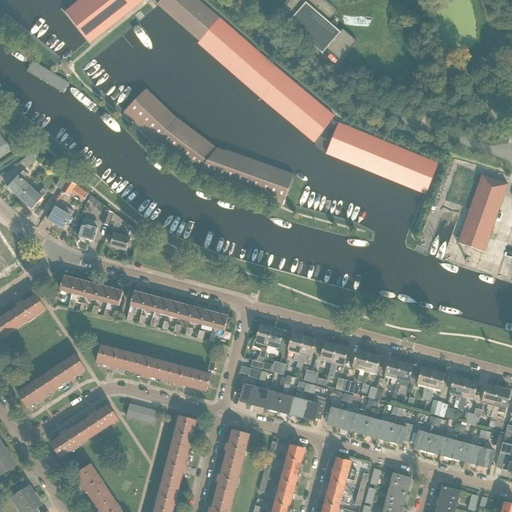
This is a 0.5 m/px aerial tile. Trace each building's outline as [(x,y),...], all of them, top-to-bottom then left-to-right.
[(103,33),(110,27),(88,0),(79,0),(78,1),(103,33)] [(88,0),(110,27),(117,22),(99,0),(88,0)] [(99,0),(117,22),(124,17),(110,0),(99,0)] [(110,0),(124,17),(130,11),(121,0),(110,0)] [(121,0),(130,11),(137,6),(132,0),(121,0)] [(168,9),(176,0),(167,0),(163,5),(168,9)] [(173,14),(185,0),(176,0),(168,9),(173,14)] [(178,18),(193,0),(185,0),(173,14),(178,18)] [(183,22),(201,2),(198,0),(193,0),(178,18),(183,22)] [(296,0),(296,1),(294,0),(288,0),(281,9),(292,19),(287,24),(322,55),(327,49),(340,61),(357,42),(343,30),(340,33),(328,23),(338,11),(325,0),(296,0)] [(96,38),(103,33),(78,1),(72,6),(96,38)] [(188,27),(206,6),(201,2),(183,22),(188,27)] [(90,43),(96,38),(72,6),(65,12),(87,41),(90,43)] [(193,31),(211,11),(206,6),(188,27),(193,31)] [(198,35),(216,15),(211,11),(193,31),(198,35)] [(206,36),(221,19),(216,15),(198,35),(203,39),(206,36)] [(211,41),(226,23),(221,19),(206,36),(211,41)] [(216,45),(231,28),(226,23),(211,41),(216,45)] [(221,49),(236,32),(231,28),(216,45),(221,49)] [(226,54),(241,36),(236,32),(221,49),(226,54)] [(231,58),(246,41),(241,36),(226,54),(231,58)] [(236,62),(251,45),(246,41),(231,58),(236,62)] [(241,67),(256,49),(251,45),(236,62),(241,67)] [(246,71),(261,54),(256,49),(241,67),(246,71)] [(254,72),(266,58),(261,54),(246,71),(247,72),(250,69),(254,72)] [(259,76),(271,62),(266,58),(254,72),(259,76)] [(43,65),(33,59),(33,60),(32,61),(25,72),(63,95),(70,83),(71,82),(67,79),(46,66),(43,65)] [(264,81),(276,66),(271,62),(259,76),(264,81)] [(68,68),(63,66),(60,72),(64,75),(68,68)] [(269,85),(281,71),(276,66),(264,81),(269,85)] [(264,101),(286,75),(281,71),(269,85),(271,87),(261,99),(264,101)] [(269,105),(291,79),(286,75),(264,101),(269,105)] [(274,109),(296,84),(291,79),(269,105),(274,109)] [(279,114),(301,88),(296,84),(274,109),(279,114)] [(284,118),(306,92),(301,88),(279,114),(284,118)] [(289,122),(311,97),(306,92),(284,118),(289,122)] [(133,122),(153,99),(147,93),(128,114),(127,116),(133,122)] [(294,126),(316,101),(311,97),(289,122),(294,126)] [(140,129),(159,105),(153,99),(133,122),(140,129)] [(299,130),(321,105),(316,101),(294,126),(299,130)] [(146,135),(165,111),(159,105),(140,129),(146,135)] [(304,135),(326,109),(321,105),(299,130),(304,135)] [(309,139),(331,114),(326,109),(304,135),(309,139)] [(153,142),(171,117),(165,111),(146,135),(153,142)] [(320,137),(330,124),(335,117),(331,114),(309,139),(315,144),(320,137)] [(160,147),(178,122),(171,117),(153,142),(160,147)] [(168,153),(185,127),(178,122),(160,147),(168,153)] [(335,156),(347,127),(338,123),(337,127),(330,144),(327,153),(335,156)] [(330,144),(337,127),(330,124),(320,137),(330,144)] [(175,158),(192,132),(185,127),(168,153),(175,158)] [(344,160),(355,130),(347,127),(335,156),(344,160)] [(352,163),(363,133),(355,130),(344,160),(352,163)] [(182,164),(198,138),(192,132),(175,158),(182,164)] [(360,167),(372,137),(363,133),(352,163),(360,167)] [(0,156),(10,150),(0,135),(0,156)] [(368,170),(380,140),(372,137),(360,167),(368,170)] [(189,169),(205,143),(198,138),(182,164),(189,169)] [(376,174),(388,144),(380,140),(368,170),(376,174)] [(197,175),(212,148),(211,147),(205,143),(189,169),(197,175)] [(385,177),(396,147),(388,144),(376,174),(385,177)] [(393,181),(405,150),(396,147),(385,177),(393,181)] [(205,178),(220,151),(212,148),(197,175),(205,178)] [(401,184),(413,154),(405,150),(393,181),(401,184)] [(214,181),(228,154),(220,151),(205,178),(214,181)] [(26,166),(36,160),(33,154),(23,160),(26,166)] [(223,184),(237,156),(228,154),(214,181),(223,184)] [(409,188),(421,157),(413,154),(401,184),(409,188)] [(231,187),(245,159),(237,156),(223,184),(231,187)] [(417,191),(430,161),(421,157),(409,188),(417,191)] [(240,190),(253,162),(245,159),(231,187),(240,190)] [(430,161),(417,191),(424,194),(425,194),(425,195),(438,164),(430,161)] [(248,193),(261,165),(253,162),(240,190),(248,193)] [(257,196),(269,168),(262,166),(261,165),(248,193),(257,196)] [(266,199),(277,170),(269,168),(257,196),(266,199)] [(274,202),(285,173),(277,170),(266,199),(274,202)] [(19,199),(30,187),(22,180),(27,175),(23,171),(18,176),(7,188),(19,199)] [(285,173),(274,202),(283,206),(294,175),(285,173)] [(481,175),(457,244),(484,253),(508,185),(481,175)] [(62,190),(68,180),(63,176),(56,186),(62,190)] [(68,180),(62,190),(68,194),(74,184),(68,180)] [(30,187),(19,199),(32,210),(42,198),(47,193),(43,189),(38,194),(30,187)] [(85,202),(90,196),(82,190),(77,196),(85,202)] [(71,217),(74,212),(67,208),(64,213),(55,208),(48,221),(63,230),(67,223),(69,224),(72,219),(70,218),(71,217)] [(108,226),(112,213),(105,210),(101,224),(108,226)] [(97,229),(98,225),(97,223),(84,219),(82,226),(78,237),(93,242),(98,229),(97,229)] [(123,228),(124,225),(111,221),(109,229),(119,231),(120,227),(123,228)] [(126,251),(130,239),(113,234),(110,247),(126,251)] [(72,294),(76,280),(64,277),(60,291),(72,294)] [(84,298),(87,283),(76,280),(72,294),(84,298)] [(95,301),(99,286),(87,283),(84,298),(95,301)] [(107,304),(111,289),(99,286),(95,301),(107,304)] [(111,289),(107,304),(119,307),(123,293),(111,289)] [(142,310),(146,296),(134,292),(130,307),(129,312),(127,320),(132,321),(134,314),(135,315),(136,308),(142,310)] [(35,295),(7,314),(17,329),(45,310),(35,295)] [(52,306),(56,303),(53,296),(48,299),(52,306)] [(154,313),(158,299),(146,296),(142,310),(154,313)] [(166,316),(169,302),(158,299),(154,313),(166,316)] [(177,319),(181,305),(169,302),(166,316),(177,319)] [(189,322),(193,308),(181,305),(177,319),(189,322)] [(201,325),(204,311),(193,308),(189,322),(201,325)] [(212,328),(216,314),(204,311),(201,325),(212,328)] [(0,340),(17,329),(7,314),(0,318),(0,340)] [(216,314),(212,328),(224,332),(228,317),(216,314)] [(267,347),(272,329),(260,326),(256,341),(254,340),(252,346),(253,346),(262,350),(260,357),(264,358),(268,347),(267,347)] [(267,347),(268,347),(272,348),(272,346),(279,348),(284,332),(272,329),(267,347)] [(298,362),(304,338),(292,334),(288,350),(295,352),(293,361),(298,362)] [(304,338),(298,362),(296,367),(301,368),(305,354),(312,356),(316,341),(304,338)] [(332,364),(337,346),(325,343),(320,359),(328,360),(327,362),(331,364),(332,364)] [(133,373),(138,356),(101,346),(97,363),(133,373)] [(332,364),(331,364),(328,378),(333,379),(337,363),(344,365),(348,349),(337,346),(332,364)] [(361,383),(369,355),(357,351),(353,367),(360,369),(359,371),(360,371),(357,382),(361,383)] [(85,370),(75,355),(46,374),(56,389),(85,370)] [(369,355),(361,383),(365,384),(368,373),(369,373),(369,371),(376,373),(381,358),(369,355)] [(169,383),(174,365),(138,356),(133,373),(169,383)] [(393,391),(401,363),(389,360),(385,376),(392,377),(392,379),(391,383),(391,384),(389,390),(393,391)] [(261,369),(263,364),(253,361),(251,367),(261,369)] [(277,374),(280,363),(274,362),(272,372),(277,374)] [(8,375),(14,371),(9,363),(3,367),(8,375)] [(280,363),(277,374),(284,375),(286,365),(280,363)] [(399,386),(401,385),(407,387),(413,366),(401,363),(393,391),(398,393),(399,386)] [(197,390),(201,372),(174,365),(169,383),(197,390)] [(425,400),(433,372),(422,368),(417,384),(425,386),(423,392),(424,392),(422,399),(425,400)] [(259,379),(261,372),(250,369),(248,376),(259,379)] [(310,382),(312,372),(307,370),(304,381),(310,382)] [(201,372),(197,390),(206,392),(210,375),(201,372)] [(312,372),(310,382),(316,384),(318,373),(312,372)] [(433,372),(425,400),(430,401),(432,394),(434,388),(441,390),(445,375),(433,372)] [(56,389),(46,374),(17,393),(27,408),(56,389)] [(286,379),(284,386),(296,390),(298,380),(286,377),(286,379)] [(458,409),(466,380),(454,377),(450,393),(456,394),(455,401),(456,401),(454,408),(458,409)] [(342,391),(345,380),(338,379),(336,389),(342,391)] [(345,380),(342,391),(348,393),(351,382),(345,380)] [(466,380),(458,409),(462,410),(466,397),(473,399),(478,383),(466,380)] [(252,405),(257,388),(250,386),(251,383),(246,381),(245,385),(244,385),(240,401),(252,405)] [(490,417),(498,389),(486,386),(482,401),(482,403),(488,405),(487,409),(488,409),(486,416),(490,417)] [(374,399),(377,389),(371,387),(368,398),(374,399)] [(265,408),(269,392),(257,388),(252,405),(265,408)] [(377,389),(374,399),(381,401),(383,390),(377,389)] [(498,389),(490,417),(491,417),(488,427),(493,428),(497,414),(503,416),(508,400),(509,401),(511,392),(510,392),(498,389)] [(277,412),(281,395),(269,392),(265,408),(277,412)] [(302,418),(306,402),(299,399),(300,394),(296,392),(294,398),(290,415),(302,418)] [(290,415),(294,398),(281,395),(277,412),(290,415)] [(348,395),(346,402),(345,408),(350,409),(352,404),(354,397),(348,395)] [(415,399),(409,397),(407,405),(407,407),(412,408),(415,399)] [(306,402),(302,418),(315,422),(316,418),(321,419),(325,402),(317,400),(316,404),(306,402)] [(438,416),(442,402),(433,400),(430,414),(438,416)] [(445,415),(447,405),(442,403),(439,414),(445,415)] [(154,425),(158,412),(130,404),(126,417),(154,425)] [(340,428),(344,412),(337,410),(338,406),(333,404),(332,408),(331,408),(327,425),(340,428)] [(118,421),(108,405),(79,424),(89,440),(118,421)] [(365,435),(369,418),(362,416),(364,410),(358,408),(356,415),(352,432),(365,435)] [(473,415),(471,425),(477,427),(480,416),(481,417),(483,410),(476,409),(474,415),(473,415)] [(356,415),(344,412),(340,428),(352,432),(356,415)] [(471,425),(473,415),(468,413),(465,423),(471,425)] [(377,438),(381,422),(381,421),(382,417),(377,415),(376,420),(369,418),(365,435),(377,438)] [(171,449),(188,453),(196,422),(179,417),(171,449)] [(389,442),(394,425),(381,422),(377,438),(389,442)] [(394,425),(389,442),(402,445),(403,441),(408,443),(413,426),(404,423),(403,428),(394,425)] [(89,440),(79,424),(50,443),(60,458),(89,440)] [(427,452),(431,435),(424,433),(425,429),(420,428),(420,432),(419,432),(414,448),(427,452)] [(224,463),(241,467),(249,435),(232,431),(224,463)] [(439,455),(444,438),(445,433),(440,432),(438,437),(431,435),(427,452),(439,455)] [(499,447),(499,446),(502,436),(496,435),(493,445),(499,447)] [(452,458),(456,442),(444,438),(439,455),(452,458)] [(477,465),(481,448),(474,446),(475,441),(470,440),(468,445),(464,462),(477,465)] [(468,445),(456,442),(452,458),(464,462),(468,445)] [(0,476),(15,467),(0,443),(0,476)] [(511,456),(511,445),(503,443),(500,453),(506,455),(511,456)] [(294,459),(297,448),(290,446),(287,457),(294,459)] [(294,459),(302,461),(305,450),(297,448),(294,459)] [(481,448),(477,465),(489,468),(494,452),(481,448)] [(180,485),(188,453),(171,449),(162,480),(180,485)] [(502,469),(506,455),(500,453),(496,467),(502,469)] [(302,461),(294,459),(287,457),(280,481),(295,485),(298,476),(299,477),(300,472),(299,472),(302,461)] [(330,482),(345,486),(346,481),(354,483),(357,471),(350,469),(351,463),(336,459),(334,468),(332,468),(331,472),(333,473),(330,482)] [(264,494),(272,462),(267,461),(259,492),(264,494)] [(232,499),(241,467),(224,463),(215,495),(232,499)] [(95,504),(110,494),(91,465),(76,475),(95,504)] [(377,486),(381,472),(374,470),(370,484),(377,486)] [(359,489),(365,491),(369,475),(363,474),(359,489)] [(399,488),(402,477),(393,474),(390,486),(399,488)] [(399,488),(408,490),(411,479),(402,477),(399,488)] [(172,511),(180,485),(162,480),(154,511),(172,511)] [(293,494),(295,485),(280,481),(274,504),(289,508),(292,499),(293,499),(294,495),(293,494)] [(339,508),(345,486),(330,482),(328,491),(326,490),(325,495),(327,495),(324,504),(339,508)] [(18,507),(35,496),(29,487),(25,490),(22,485),(11,491),(15,496),(12,498),(18,507)] [(401,511),(408,490),(399,488),(390,486),(383,511),(401,511)] [(435,511),(454,511),(460,492),(442,487),(435,511)] [(372,505),(376,490),(369,488),(365,503),(372,505)] [(361,506),(365,491),(359,489),(355,505),(361,506)] [(100,511),(121,511),(110,494),(95,504),(100,511)] [(228,511),(232,499),(215,495),(210,511),(228,511)] [(474,511),(478,496),(472,495),(468,510),(474,511)] [(35,496),(18,507),(21,511),(39,511),(37,508),(41,506),(35,496)] [(485,509),(488,498),(482,497),(479,508),(485,509)] [(509,511),(511,505),(504,503),(501,511),(509,511)]
